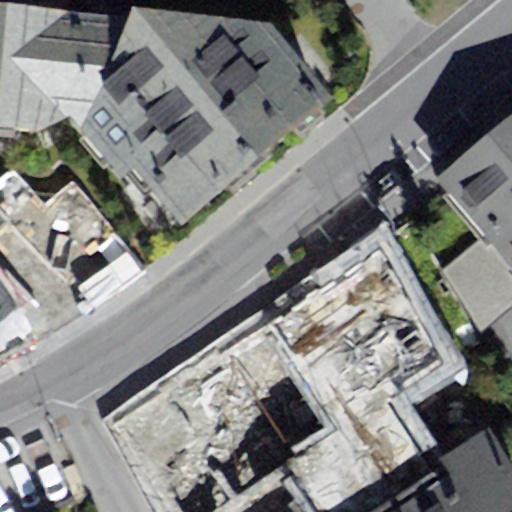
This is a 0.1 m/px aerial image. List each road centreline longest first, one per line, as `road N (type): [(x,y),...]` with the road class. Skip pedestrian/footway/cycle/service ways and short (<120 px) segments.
road 1 (unclassified): [(47,382),(281,216),(511,28)]
road 2 (residential): [(47,382),(127,511)]
